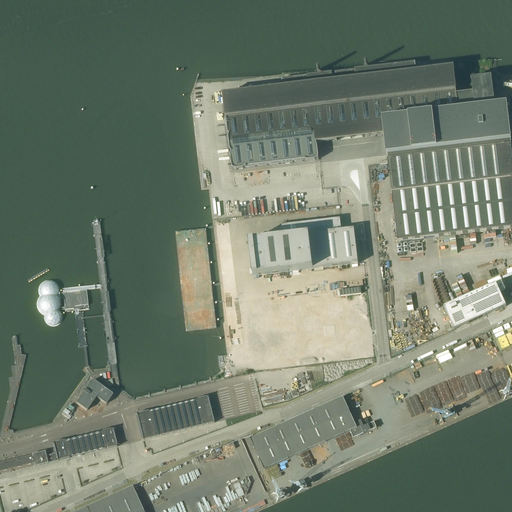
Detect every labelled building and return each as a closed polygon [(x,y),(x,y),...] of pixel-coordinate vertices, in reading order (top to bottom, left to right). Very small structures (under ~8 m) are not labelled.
[(242,94),(223,96),(232,170),(267,166),(279,165),(289,164),(317,160),(315,143),(364,137),(383,135),(386,158),(388,157),(388,161),(389,164),(398,242),(423,239),(441,237),(458,235),(510,229),(511,228),(511,154),(506,107),(510,106),(509,102),(506,103),(503,80),(492,82),(492,78),(471,80),(472,93),(456,95),(453,69),(416,73),(415,63),(283,79),(283,76),(241,81),(242,94)] [(281,238),(249,241),(249,246),(251,246),(254,271),(252,271),(253,276),(314,269),(314,272),(323,271),(323,268),(358,264),(355,239),(354,229),(341,231),(339,231),(338,223),(337,220),(340,219),(280,226),(281,238)] [(219,245),(235,243),(232,222),(216,224),(219,245)] [(500,282),(442,308),(454,330),(456,329),(467,324),(469,323),(468,321),(482,315),(482,317),(484,316),(495,311),(506,306),(499,293),(505,290),(503,286),(500,282)] [(360,288),(340,291),(340,297),(361,294),(360,288)] [(106,405),(113,395),(92,381),(85,390),(84,390),(82,393),(83,393),(76,403),(87,411),(96,398),(106,405)] [(159,409),(136,414),(136,415),(136,416),(142,439),(142,441),(143,440),(144,440),(148,439),(209,424),(210,424),(214,423),(213,422),(213,419),(209,404),(207,397),(194,400),(194,401),(159,409)] [(357,428),(343,397),(252,438),(266,469),(350,431),(353,439),(376,428),(376,427),(375,427),(373,423),(374,423),(374,422),(363,427),(361,422),(361,421),(360,421),(359,421),(359,422),(358,422),(358,423),(360,427),(357,428)] [(0,474),(0,475),(14,471),(42,465),(57,461),(70,458),(70,457),(104,449),(104,450),(105,450),(105,449),(115,447),(116,447),(117,447),(117,446),(116,445),(115,438),(113,431),(113,430),(112,429),(100,432),(100,433),(66,441),(66,440),(54,443),(53,443),(54,449),(55,454),(46,456),(45,452),(31,455),(0,462),(0,474)] [(204,455),(197,457),(205,479),(212,476),(204,455)] [(143,511),(132,486),(75,511),(74,511),(143,511)]
